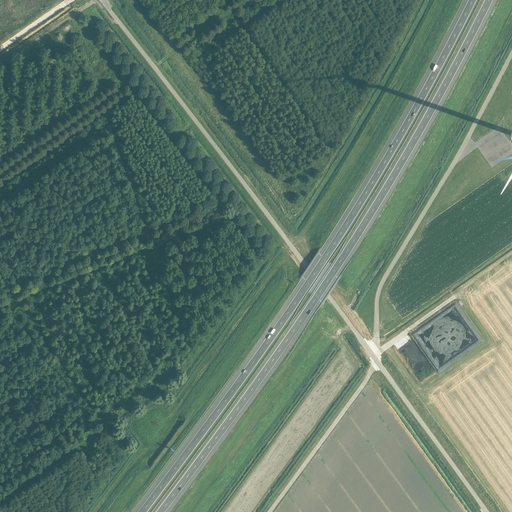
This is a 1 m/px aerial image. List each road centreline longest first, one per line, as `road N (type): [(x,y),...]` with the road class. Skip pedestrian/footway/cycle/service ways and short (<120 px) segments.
road 1 (tertiary): [(486,511),(102,0)]
road 2 (motorway): [(160,511),(334,274),(490,0)]
road 3 (motorway): [(470,0),(307,284),(140,511)]
